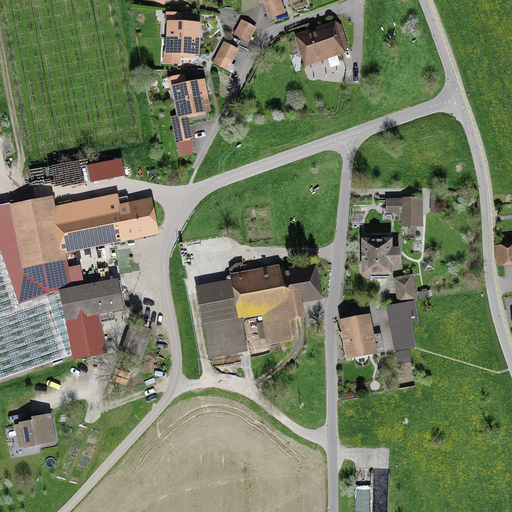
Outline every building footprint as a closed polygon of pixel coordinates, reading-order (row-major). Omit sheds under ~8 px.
[(273,0),(265,3),(267,11),(282,5),(279,0),(273,0)] [(284,12),(282,5),(267,11),(270,18),(284,12)] [(169,24),(169,38),(197,39),(198,26),(189,25),(187,21),(181,21),(181,14),(175,14),(174,24),(169,24)] [(255,28),(241,21),(234,36),(248,43),(255,28)] [(333,28),(299,39),(306,60),(340,49),(339,47),(346,45),(340,27),(334,29),(333,28)] [(197,54),(197,39),(169,38),(168,52),(172,52),(171,63),(179,63),(179,56),(186,57),(187,53),(197,54)] [(222,43),(218,50),(234,58),(237,51),(222,43)] [(218,50),(215,57),(230,65),(234,58),(218,50)] [(226,72),(230,65),(215,57),(211,64),(226,72)] [(175,88),(178,101),(206,97),(202,83),(193,84),(191,81),(185,82),(183,76),(177,77),(179,87),(175,88)] [(174,127),(175,135),(191,132),(187,114),(191,113),(192,117),(197,115),(198,112),(208,110),(206,97),(178,101),(182,126),(174,127)] [(192,139),(191,132),(175,135),(177,142),(192,139)] [(52,199),(10,208),(22,269),(64,261),(63,253),(126,240),(126,238),(140,235),(140,237),(155,234),(148,202),(120,207),(118,199),(109,200),(111,206),(92,210),(92,211),(58,217),(57,210),(54,210),(52,199)] [(417,200),(387,200),(387,210),(401,210),(401,225),(417,225),(417,200)] [(389,235),(370,235),(370,241),(364,241),(365,261),(363,263),(363,267),(365,269),(365,272),(370,272),(370,277),(389,277),(389,263),(397,263),(397,251),(389,251),(389,235)] [(511,247),(496,248),(497,264),(511,262),(511,247)] [(0,253),(0,379),(73,354),(60,292),(59,290),(18,305),(0,253)] [(235,285),(198,292),(204,322),(262,311),(268,343),(291,338),(293,333),(306,331),(300,296),(316,293),(312,270),(284,276),(283,269),(234,278),(235,285)] [(410,277),(396,280),(400,302),(415,299),(410,277)] [(117,281),(60,292),(73,354),(73,359),(105,352),(97,312),(122,307),(117,281)] [(413,302),(388,307),(397,349),(412,346),(407,323),(417,321),(413,302)] [(369,317),(341,322),(343,331),(346,331),(351,356),(376,351),(371,326),(370,326),(369,317)] [(151,329),(136,324),(122,362),(137,367),(151,329)] [(408,351),(397,353),(399,364),(410,362),(408,351)] [(41,421),(15,425),(17,437),(24,436),(25,445),(52,441),(50,427),(42,428),(41,421)] [(366,510),(351,510),(351,511),(383,511),(384,472),(367,471),(366,510)]
